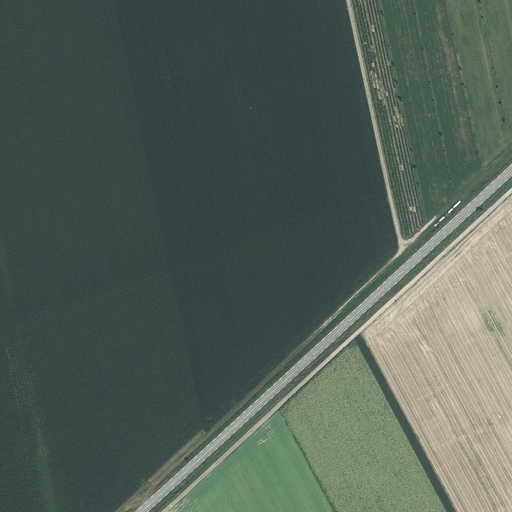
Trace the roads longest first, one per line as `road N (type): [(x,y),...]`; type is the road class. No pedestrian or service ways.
road 1 (track): [(511,148),(158,479),(141,511)]
road 2 (tertiary): [(141,511),(511,168)]
road 3 (track): [(164,511),(511,190)]
road 4 (track): [(348,0),(401,251)]
